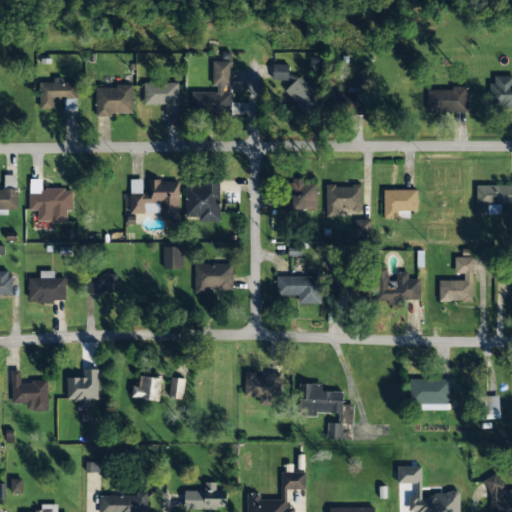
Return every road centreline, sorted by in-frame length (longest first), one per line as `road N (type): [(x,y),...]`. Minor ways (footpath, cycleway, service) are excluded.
road 1 (residential): [(511,342),(0,340)]
road 2 (residential): [(511,146),(0,148)]
road 3 (residential): [(255,337),(256,63)]
